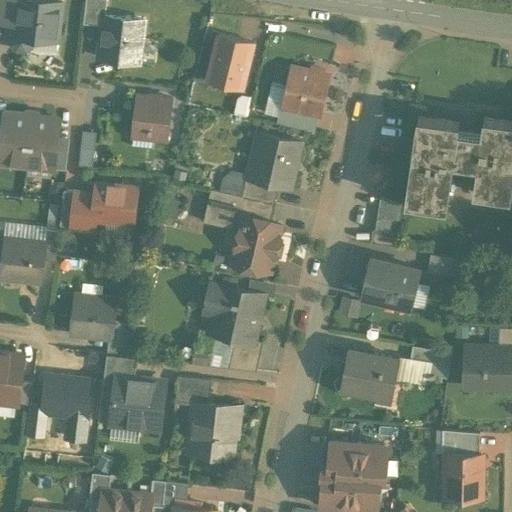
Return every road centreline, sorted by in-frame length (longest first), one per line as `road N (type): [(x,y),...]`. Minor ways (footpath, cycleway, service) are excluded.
road 1 (residential): [(275,511),(297,381),(391,10)]
road 2 (tertiary): [(391,10),(511,28)]
